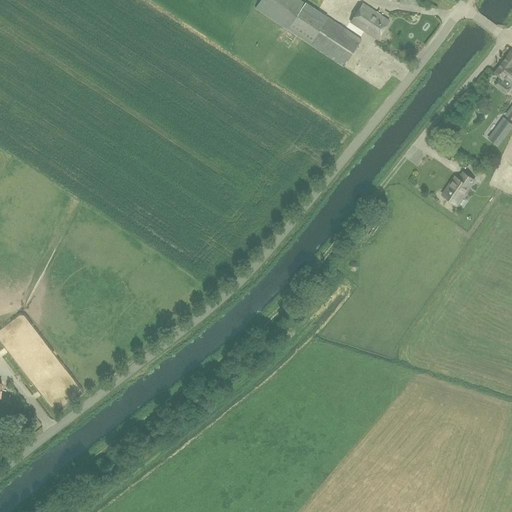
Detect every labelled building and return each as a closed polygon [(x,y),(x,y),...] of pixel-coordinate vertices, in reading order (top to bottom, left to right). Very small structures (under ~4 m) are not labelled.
[(377,39),(389,21),(362,4),(350,22),(377,39)] [(343,66),(361,39),(327,18),(323,23),(301,9),(287,30),(343,66)] [(494,74),(503,80),(497,87),(506,94),(510,89),(508,87),(510,85),(511,86),(511,52),(510,52),(494,74)] [(502,124),(507,127),(511,121),(506,118),(502,124)] [(455,176),(442,195),(457,205),(474,180),(463,172),(458,178),(455,176)]
